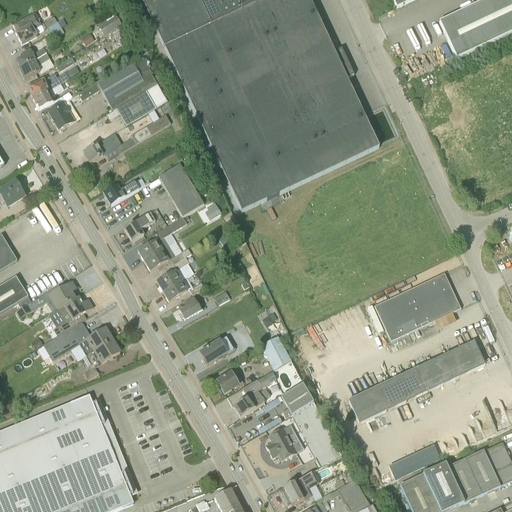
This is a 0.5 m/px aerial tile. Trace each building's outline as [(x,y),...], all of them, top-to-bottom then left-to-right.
[(341,50),(333,53),(308,0),(140,0),(241,214),(379,149),(347,82),(354,78),(341,50)] [(456,62),(511,35),(511,0),(391,0),(396,10),(416,0),(489,0),(438,24),(456,62)] [(22,47),(38,38),(37,36),(44,32),(35,15),(13,27),(17,35),(15,35),(22,47)] [(122,27),(116,18),(98,29),(104,38),(122,27)] [(57,24),(60,30),(61,29),(66,26),(63,21),(57,24)] [(57,24),(47,30),(47,31),(50,35),(60,30),(57,24)] [(61,29),(60,30),(50,35),(53,40),(64,34),(61,29)] [(117,40),(123,36),(119,31),(114,34),(117,40)] [(85,48),(94,43),(90,36),(81,41),(85,48)] [(127,44),(123,36),(117,40),(122,47),(127,44)] [(62,55),(58,48),(53,51),(57,58),(62,55)] [(16,63),(20,71),(35,63),(46,56),(43,50),(33,57),(31,52),(21,56),(23,60),(16,63)] [(144,58),(139,50),(133,54),(138,61),(144,58)] [(24,81),(33,77),(40,74),(41,76),(54,68),(46,56),(35,63),(20,71),(24,81)] [(72,66),(69,60),(56,69),(59,74),(72,66)] [(97,87),(113,113),(145,94),(157,87),(151,77),(152,76),(148,69),(150,68),(146,61),(144,62),(143,60),(133,66),(106,82),(97,87)] [(112,63),(101,67),(104,74),(114,71),(112,63)] [(44,83),(28,90),(33,101),(48,94),(69,81),(65,75),(57,80),(54,76),(44,83)] [(33,101),(38,112),(55,104),(52,99),(51,96),(53,98),(64,91),(61,86),(48,94),(33,101)] [(100,93),(96,86),(78,97),(82,104),(100,93)] [(145,94),(106,117),(110,123),(120,117),(126,129),(156,112),(145,94)] [(47,114),(58,133),(74,124),(63,105),(47,114)] [(89,166),(106,156),(109,162),(171,126),(166,117),(131,137),(132,140),(114,151),(107,140),(83,154),(89,166)] [(182,220),(191,215),(204,207),(180,167),(158,180),(182,220)] [(0,192),(0,199),(5,208),(23,197),(15,183),(0,192)] [(121,192),(118,187),(103,196),(110,209),(139,192),(134,184),(121,192)] [(206,207),(208,212),(216,207),(214,202),(213,203),(206,207)] [(214,220),(221,215),(216,207),(208,212),(214,220)] [(124,231),(132,245),(144,238),(140,232),(155,224),(150,215),(124,231)] [(138,254),(144,264),(168,249),(169,248),(164,240),(187,226),(183,220),(156,236),(158,241),(138,254)] [(0,273),(17,263),(1,237),(0,238),(0,273)] [(229,237),(219,243),(225,252),(235,246),(229,237)] [(168,249),(144,264),(150,274),(171,261),(174,267),(186,260),(186,259),(191,256),(188,251),(174,259),(168,249)] [(177,272),(157,284),(163,295),(182,283),(187,280),(181,270),(189,265),(186,260),(174,267),(177,272)] [(461,311),(444,276),(374,309),(390,344),(461,311)] [(0,316),(17,306),(20,311),(31,304),(28,299),(16,279),(0,288),(0,316)] [(188,293),(182,283),(163,295),(169,305),(188,293)] [(246,283),(241,286),(244,292),(250,289),(246,283)] [(201,285),(189,292),(193,298),(205,291),(201,285)] [(62,292),(49,299),(57,313),(58,312),(78,299),(74,292),(75,291),(72,286),(62,292)] [(229,301),(225,294),(214,301),(218,308),(229,301)] [(43,297),(31,304),(20,311),(16,313),(20,321),(31,314),(31,313),(46,304),(47,303),(46,301),(43,297)] [(53,332),(57,339),(74,329),(71,323),(93,310),(88,302),(82,305),(78,299),(58,312),(66,324),(53,332)] [(184,322),(201,313),(201,312),(203,311),(198,303),(197,304),(195,300),(185,306),(187,309),(180,313),(184,322)] [(271,336),(281,332),(275,317),(265,321),(271,336)] [(89,340),(80,325),(74,329),(57,339),(43,348),(52,364),(81,346),(87,343),(87,342),(89,340)] [(105,331),(89,340),(87,342),(87,343),(81,346),(88,357),(89,357),(113,343),(105,331)] [(274,373),(292,364),(278,339),(260,348),(274,373)] [(43,347),(38,340),(31,345),(35,352),(43,347)] [(96,369),(111,360),(120,355),(113,343),(89,357),(88,357),(93,366),(88,369),(91,373),(96,369)] [(207,368),(227,356),(220,343),(200,355),(207,368)] [(359,426),(476,372),(485,368),(474,344),(465,348),(348,402),(359,426)] [(85,376),(89,382),(90,382),(99,376),(96,369),(91,373),(86,375),(85,376)] [(224,397),(239,388),(243,385),(239,379),(237,380),(234,375),(232,376),(231,374),(216,383),(224,397)] [(272,374),(268,376),(257,383),(262,391),(277,382),(272,374)] [(286,421),(313,405),(303,387),(281,399),(288,411),(282,414),(286,421)] [(248,399),(248,400),(233,410),(240,421),(264,405),(263,403),(271,398),(265,390),(258,395),(257,393),(248,399)] [(0,434),(0,511),(118,511),(133,506),(118,467),(123,465),(110,434),(105,436),(89,398),(0,434)] [(16,402),(6,408),(12,416),(22,410),(16,402)] [(290,451),(284,440),(287,438),(283,431),(268,439),(272,445),(266,449),(272,461),(279,458),(282,464),(297,456),(293,449),(290,451)] [(422,477),(438,511),(452,511),(509,485),(511,483),(511,466),(502,445),(493,449),(447,470),(445,466),(422,477)] [(292,507),(313,497),(309,490),(320,485),(314,474),(283,490),(292,507)] [(345,481),(347,486),(355,481),(351,475),(346,477),(345,481)] [(411,511),(438,511),(422,477),(400,488),(411,511)] [(337,491),(345,487),(342,481),(335,485),(337,491)] [(355,483),(330,497),(333,503),(341,499),(348,511),(353,511),(367,504),(355,483)] [(240,511),(230,492),(214,501),(218,508),(219,511),(240,511)]
